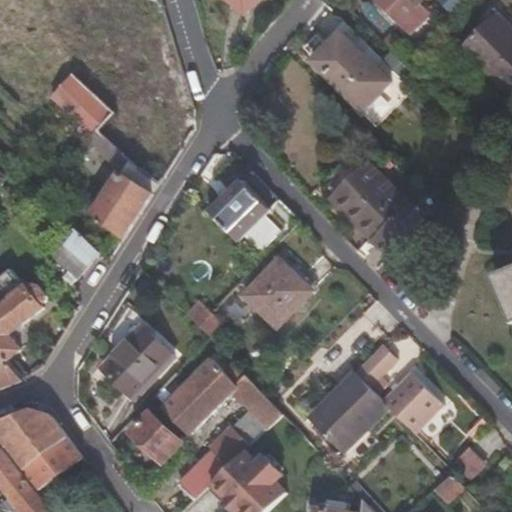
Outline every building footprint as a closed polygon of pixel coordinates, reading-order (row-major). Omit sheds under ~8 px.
[(227,0),(246,16),(259,0),(227,0)] [(375,0),(409,34),(427,16),(417,4),(420,0),(375,0)] [(508,93),(511,88),(511,34),(495,16),(463,47),(508,93)] [(369,112),(396,85),(348,38),(342,44),(331,31),(310,52),(322,64),(320,65),(369,112)] [(89,133),(92,132),(111,112),(71,73),(54,92),(53,93),(89,133)] [(320,186),(387,253),(421,215),(356,150),(320,186)] [(123,239),(159,187),(136,170),(127,164),(92,214),(123,239)] [(273,246),(299,222),(281,203),(269,215),(241,186),(211,214),(238,244),(256,228),(273,246)] [(86,267),(97,253),(77,234),(65,246),(86,267)] [(55,255),(77,279),(86,267),(65,246),(55,255)] [(278,321),(308,291),(277,261),(248,290),(278,321)] [(511,265),(490,274),(510,323),(511,322),(511,265)] [(0,360),(15,380),(24,375),(10,359),(20,349),(9,336),(40,309),(38,307),(45,299),(45,295),(36,286),(31,286),(27,289),(24,289),(22,288),(7,271),(0,276),(0,294),(6,302),(0,306),(0,360)] [(189,324),(203,310),(192,300),(178,313),(189,324)] [(214,322),(203,310),(189,324),(200,336),(214,322)] [(166,356),(135,326),(95,369),(127,399),(166,356)] [(399,360),(383,344),(351,374),(352,376),(372,395),(387,383),(381,377),(399,360)] [(0,386),(15,380),(0,360),(0,386)] [(183,434),(224,390),(227,386),(202,360),(181,382),(169,371),(147,396),(183,434)] [(236,401),(250,386),(237,373),(227,386),(224,390),(236,401)] [(387,411),(379,402),(372,395),(352,376),(324,403),(327,407),(308,424),(339,457),(387,411)] [(387,411),(410,433),(439,408),(408,376),(379,402),(387,411)] [(276,414),(259,396),(250,386),(236,401),(244,411),(210,445),(212,448),(171,487),(190,501),(206,484),(241,451),(276,414)] [(28,411),(0,421),(0,450),(17,470),(64,439),(47,416),(28,411)] [(129,430),(159,462),(177,441),(146,412),(129,430)] [(64,439),(17,470),(40,489),(81,460),(64,439)] [(17,470),(0,450),(0,491),(16,511),(49,511),(46,509),(51,506),(40,489),(17,470)] [(252,463),(241,451),(206,484),(221,500),(219,503),(227,511),(232,511),(233,511),(263,511),(283,494),(273,483),(278,478),(257,457),(252,463)] [(475,485),(489,472),(473,454),(457,468),(475,485)] [(444,507),(463,491),(451,477),(432,493),(444,507)] [(343,511),(344,501),(326,498),(325,502),(319,501),(317,508),(312,508),(311,511),(343,511)]
